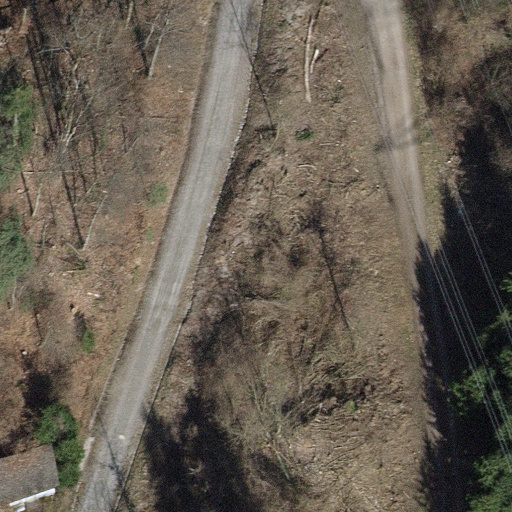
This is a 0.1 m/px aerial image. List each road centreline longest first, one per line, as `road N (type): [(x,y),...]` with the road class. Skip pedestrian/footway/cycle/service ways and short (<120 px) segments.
road 1 (track): [(241,0),(183,258),(94,511)]
road 2 (track): [(449,511),(393,49),(380,0)]
